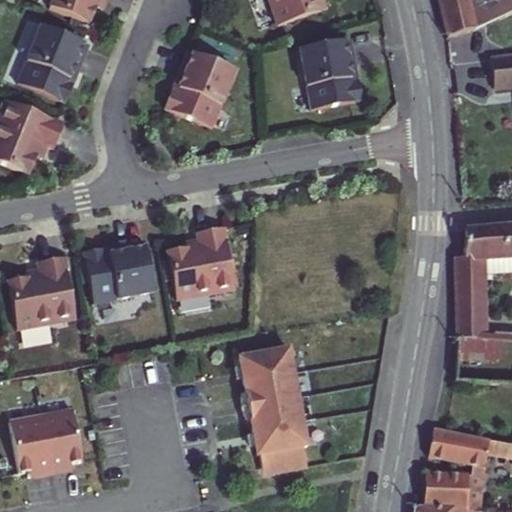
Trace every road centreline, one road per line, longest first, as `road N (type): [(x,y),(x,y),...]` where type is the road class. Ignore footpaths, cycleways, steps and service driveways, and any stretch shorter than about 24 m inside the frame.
road 1 (residential): [(432,140),(128,191)]
road 2 (residential): [(432,222),(389,511)]
road 3 (residential): [(160,0),(116,102),(128,191)]
road 4 (residential): [(100,511),(163,500),(145,394)]
road 5 (residential): [(411,0),(432,140)]
road 6 (residential): [(128,191),(0,215)]
